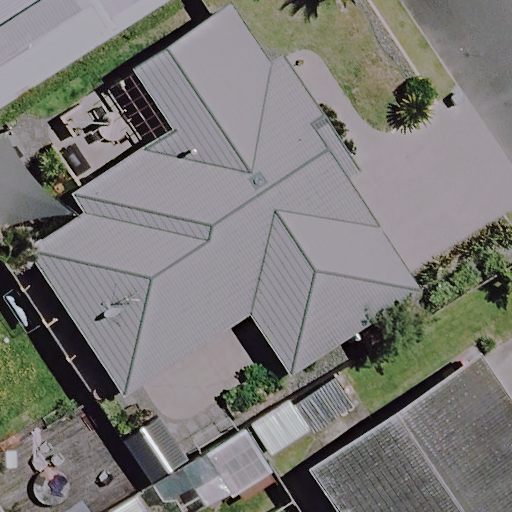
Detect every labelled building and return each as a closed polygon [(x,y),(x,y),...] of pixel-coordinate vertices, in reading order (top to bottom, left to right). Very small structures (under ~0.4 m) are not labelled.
[(0,0),(0,104),(176,0),(0,0)] [(275,76),(235,10),(134,71),(174,137),(82,192),(95,215),(34,252),(120,395),(254,315),(285,365),(421,284),(290,67),(275,76)] [(0,228),(54,206),(24,133),(0,143),(0,228)] [(511,511),(511,410),(486,369),(314,475),(336,511),(511,511)] [(0,511),(128,511),(153,497),(94,399),(0,454),(0,511)]
